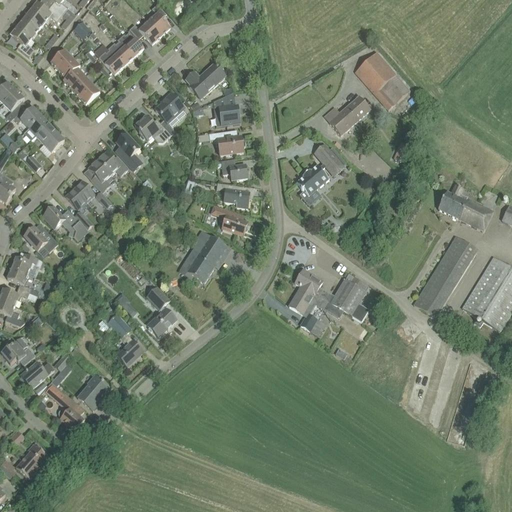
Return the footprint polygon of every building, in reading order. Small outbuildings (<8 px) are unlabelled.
[(43,0),(42,2),(62,18),(67,22),(71,25),(76,18),(72,15),(68,11),(60,5),(64,0),(43,0)] [(83,10),(87,4),(83,1),(79,7),(83,10)] [(33,8),(30,13),(45,25),(49,19),(57,25),(62,18),(42,2),(39,6),(37,5),(34,9),(33,8)] [(157,17),(148,25),(162,40),(171,31),(162,21),(167,17),(157,7),(152,12),(157,17)] [(38,33),(45,25),(30,13),(29,13),(30,14),(24,21),(38,33)] [(17,29),(32,41),(38,33),(24,21),(18,29),(17,29)] [(65,32),(71,25),(67,22),(61,29),(65,32)] [(90,35),(82,25),(75,32),(83,41),(90,35)] [(143,38),(152,48),(162,40),(148,25),(140,33),(135,27),(129,32),(139,43),(143,38)] [(27,47),(32,41),(17,29),(13,33),(14,34),(11,38),(21,46),(18,50),(29,60),(35,53),(27,47)] [(105,35),(110,41),(116,36),(111,30),(105,35)] [(144,52),(129,35),(125,39),(124,37),(118,43),(119,44),(134,61),(144,52)] [(50,42),(54,46),(59,40),(55,37),(50,42)] [(50,51),(54,46),(50,42),(46,48),(50,51)] [(114,46),(108,52),(109,53),(124,70),(134,61),(119,44),(116,47),(114,46)] [(65,53),(51,66),(58,74),(73,61),(65,53)] [(105,55),(99,60),(115,78),(124,70),(109,53),(106,56),(105,55)] [(409,93),(377,55),(354,75),(386,112),(409,93)] [(43,59),(39,56),(34,63),(38,66),(43,59)] [(73,61),(58,74),(66,82),(78,71),(78,72),(80,70),(73,61)] [(189,89),(201,102),(226,79),(214,66),(199,79),(195,74),(186,83),(190,88),(189,89)] [(78,72),(78,71),(66,82),(63,84),(71,92),(85,79),(78,72)] [(85,79),(71,92),(78,100),(92,87),(85,79)] [(0,91),(0,103),(3,106),(16,93),(8,85),(0,92),(0,91)] [(100,96),(92,87),(78,100),(86,109),(100,96)] [(25,101),(16,93),(3,106),(11,114),(6,119),(11,124),(14,120),(21,113),(17,109),(25,101)] [(235,109),(234,95),(214,104),(215,112),(220,111),(222,129),(240,126),(237,108),(235,109)] [(164,123),(161,126),(166,132),(171,137),(175,134),(167,126),(184,111),(171,96),(165,101),(167,103),(155,113),(164,123)] [(329,125),(340,138),(371,112),(359,99),(329,125)] [(197,104),(191,108),(194,113),(201,110),(197,104)] [(193,114),(189,109),(184,114),(190,121),(194,118),(193,114)] [(21,123),(29,131),(42,119),(33,110),(27,116),(23,112),(21,113),(14,120),(19,125),(21,123)] [(29,131),(36,139),(49,127),(42,119),(29,131)] [(140,138),(143,142),(145,141),(148,144),(153,140),(158,146),(163,146),(171,138),(171,137),(166,132),(161,126),(159,124),(155,128),(146,119),(135,129),(140,134),(139,135),(141,137),(140,138)] [(215,119),(201,122),(202,128),(216,125),(215,119)] [(44,147),(56,135),(49,127),(36,139),(44,147)] [(243,144),(242,144),(242,139),(238,139),(237,133),(209,137),(210,143),(215,142),(216,146),(215,146),(216,147),(218,147),(220,158),(244,155),(243,150),(244,150),(245,148),(244,145),(243,144)] [(56,135),(44,147),(52,156),(65,144),(56,135)] [(132,158),(140,151),(127,136),(116,146),(120,150),(116,154),(134,174),(140,168),(132,158)] [(5,145),(9,149),(13,144),(9,140),(5,145)] [(401,145),(393,161),(404,166),(411,150),(401,145)] [(32,150),(28,154),(44,171),(48,167),(32,150)] [(324,175),(323,174),(322,174),(322,173),(327,169),(334,177),(343,169),(329,152),(327,150),(317,157),(320,160),(324,166),(319,170),(317,168),(317,169),(311,174),(310,173),(303,179),(303,180),(297,185),(296,185),(302,191),(301,192),(303,194),(303,193),(309,200),(309,199),(328,182),(329,183),(329,182),(324,176),(324,175)] [(11,154),(7,151),(0,161),(0,170),(1,172),(10,158),(9,158),(11,154)] [(18,156),(23,161),(27,158),(22,153),(18,156)] [(121,179),(129,171),(118,159),(113,163),(106,155),(97,163),(111,178),(116,173),(121,179)] [(35,174),(41,168),(32,158),(26,164),(35,174)] [(217,169),(221,168),(223,178),(231,177),(232,183),(248,181),(246,167),(236,169),(235,162),(221,164),(216,165),(217,169)] [(431,177),(436,168),(426,162),(421,172),(431,177)] [(105,183),(111,178),(97,163),(88,171),(95,179),(91,183),(102,195),(110,188),(105,183)] [(11,188),(13,184),(0,175),(0,202),(6,206),(16,191),(11,188)] [(147,182),(142,186),(148,192),(153,188),(147,182)] [(74,191),(87,205),(95,198),(82,184),(74,191)] [(223,203),(224,204),(224,205),(237,207),(237,209),(248,211),(250,196),(244,195),(244,189),(217,186),(216,193),(226,194),(225,198),(223,198),(223,199),(222,200),(223,203)] [(451,194),(447,193),(438,212),(484,234),(494,212),(467,199),(466,202),(460,199),(464,191),(455,186),(451,194)] [(78,213),(87,205),(74,191),(66,199),(78,213)] [(107,211),(112,206),(101,195),(96,199),(107,211)] [(243,224),(244,218),(215,208),(212,216),(226,221),(221,235),(230,238),(231,235),(243,239),(248,225),(243,224)] [(502,223),(511,227),(511,209),(509,208),(502,223)] [(87,233),(75,219),(68,213),(62,218),(54,209),(43,219),(54,232),(62,225),(70,234),(74,231),(76,234),(74,240),(78,245),(89,235),(87,233)] [(87,233),(93,228),(81,214),(75,219),(87,233)] [(323,231),(337,242),(342,236),(339,234),(339,229),(335,226),(331,228),(327,225),(323,231)] [(49,255),(58,247),(48,235),(43,240),(34,230),(25,239),(38,254),(44,249),(49,255)] [(204,286),(228,250),(202,234),(192,249),(194,250),(182,268),(188,273),(187,275),(204,286)] [(452,245),(414,307),(431,318),(436,321),(438,317),(473,261),(476,255),(478,252),(456,239),(454,242),(452,245)] [(25,245),(20,249),(28,254),(31,251),(25,245)] [(69,259),(66,262),(71,268),(75,265),(69,259)] [(29,261),(28,264),(16,260),(12,271),(29,278),(33,267),(40,269),(42,264),(35,261),(34,263),(29,261)] [(511,313),(511,270),(494,260),(463,311),(477,320),(474,325),(480,329),(483,324),(500,334),(511,313)] [(12,271),(7,281),(20,286),(18,292),(36,299),(37,299),(39,294),(32,291),(25,288),(27,284),(24,283),(27,277),(29,278),(12,271)] [(303,272),(295,286),(301,289),(328,304),(343,313),(351,318),(352,317),(356,319),(357,318),(359,319),(362,314),(356,310),(360,303),(366,294),(369,289),(349,276),(345,282),(335,298),(322,291),(321,293),(318,291),(319,290),(323,284),(303,272)] [(152,333),(159,340),(177,322),(166,311),(165,311),(163,309),(170,303),(157,290),(150,282),(145,287),(153,294),(147,299),(160,312),(162,314),(148,328),(150,330),(148,331),(151,334),(152,333)] [(301,289),(289,309),(298,314),(301,316),(305,319),(300,328),(309,333),(319,339),(326,326),(311,318),(309,317),(315,307),(317,308),(323,312),(328,304),(301,289)] [(34,304),(36,299),(18,292),(16,296),(3,291),(0,299),(0,302),(14,308),(16,302),(19,303),(21,299),(34,304)] [(12,314),(14,308),(0,302),(0,315),(7,318),(5,323),(20,329),(24,325),(16,321),(18,317),(12,314)] [(138,315),(129,306),(124,312),(132,320),(138,315)] [(128,369),(144,354),(133,343),(126,336),(131,332),(112,312),(104,320),(122,339),(120,341),(128,348),(117,358),(128,369)] [(38,319),(32,325),(36,331),(43,325),(38,319)] [(35,359),(26,349),(28,347),(22,340),(20,341),(20,342),(8,352),(7,351),(2,356),(11,367),(15,363),(17,365),(20,363),(24,368),(35,359)] [(60,374),(71,361),(66,356),(55,369),(60,374)] [(41,371),(37,365),(21,379),(32,392),(54,373),(48,365),(41,371)] [(52,385),(57,389),(62,383),(57,378),(52,385)] [(89,387),(78,400),(93,413),(101,404),(100,402),(110,391),(95,378),(88,386),(89,387)] [(85,413),(57,389),(52,385),(48,389),(62,400),(57,406),(63,410),(62,411),(59,414),(59,416),(60,418),(62,420),(60,422),(75,434),(85,422),(80,418),(85,413)] [(35,409),(41,414),(46,408),(41,403),(35,409)] [(21,443),(24,440),(18,434),(10,442),(16,448),(21,443)] [(34,447),(28,453),(30,454),(16,471),(29,482),(39,470),(41,471),(50,461),(34,447)] [(7,472),(14,478),(16,474),(12,471),(14,469),(5,462),(1,467),(7,472)] [(5,476),(11,481),(14,478),(7,472),(5,476)]
